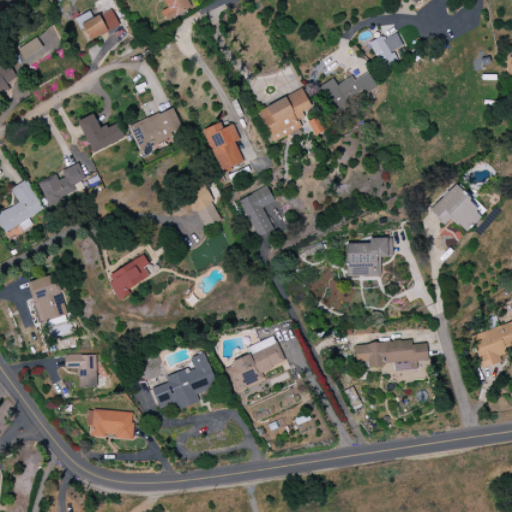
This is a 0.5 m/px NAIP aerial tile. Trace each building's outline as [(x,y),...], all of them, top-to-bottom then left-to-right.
[(191,9),(186,0),(161,0),(165,9),(160,11),(164,20),(191,9)] [(88,40),(119,27),(112,10),(81,23),(88,40)] [(92,19),(89,12),(75,18),(78,24),(92,19)] [(16,47),(26,67),(63,49),(54,29),(16,47)] [(381,68),(396,61),(392,52),(402,47),(396,34),(383,40),(381,37),(369,42),(381,68)] [(0,67),(0,95),(10,90),(6,84),(14,78),(5,64),(0,67)] [(377,88),(367,72),(354,80),(351,76),(336,85),(332,79),(319,87),(336,113),(377,88)] [(257,112),(273,143),(301,128),(297,120),(313,111),(301,88),(257,112)] [(182,133),(172,108),(129,125),(138,150),(182,133)] [(77,121),(92,153),(124,139),(116,122),(100,130),(92,114),(77,121)] [(243,162),(234,142),(240,140),(233,124),(222,129),(220,123),(202,130),(220,172),(243,162)] [(58,173),(58,174),(38,184),(49,207),(87,188),(75,164),(58,173)] [(0,226),(4,233),(43,210),(26,182),(10,191),(17,202),(0,212),(0,226)] [(186,194),(201,230),(220,222),(205,186),(186,194)] [(465,233),(483,215),(454,186),(429,211),(443,225),(450,218),(465,233)] [(239,199),(256,238),(278,228),(268,204),(273,202),(267,187),(239,199)] [(345,244),(346,277),(380,276),(380,258),(391,257),(391,238),(368,239),(368,244),(345,244)] [(150,278),(144,268),(148,265),(142,255),(106,278),(118,297),(150,278)] [(40,324),(68,314),(54,274),(26,283),(40,324)] [(511,322),(471,335),(481,369),(501,363),(497,351),(511,346),(511,322)] [(245,348),(248,356),(223,366),(234,393),(265,381),(262,372),(284,363),(274,337),(245,348)] [(151,389),(158,410),(173,405),(175,411),(199,403),(196,395),(216,388),(204,353),(190,358),(193,367),(164,377),(167,383),(151,389)] [(64,356),(64,369),(77,369),(78,388),(96,387),(95,355),(64,356)] [(138,361),(143,381),(162,376),(158,356),(138,361)] [(132,439),(133,412),(86,410),(85,426),(91,426),(90,437),(132,439)]
